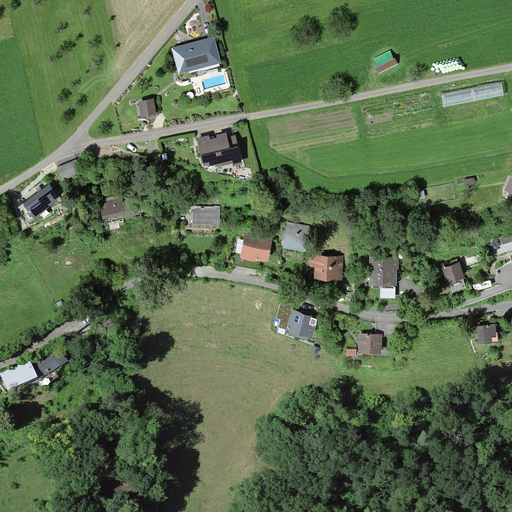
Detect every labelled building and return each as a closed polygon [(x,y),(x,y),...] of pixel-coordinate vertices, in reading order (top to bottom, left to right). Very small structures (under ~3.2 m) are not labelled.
[(221,61),(215,38),(173,50),(179,72),(221,61)] [(153,98),(138,101),(142,117),(156,114),(153,98)] [(232,159),(226,135),(200,141),(206,165),(232,159)] [(57,168),(62,182),(83,173),(77,160),(57,168)] [(59,197),(49,185),(25,203),(34,216),(59,197)] [(119,199),(101,203),(105,218),(123,214),(119,199)] [(219,223),(219,208),(196,207),(196,222),(219,223)] [(309,226),(289,224),(286,247),(306,249),(309,226)] [(272,236),(249,232),(244,254),(268,259),(272,236)] [(511,232),(500,236),(502,244),(511,241),(511,232)] [(395,256),(372,255),(371,275),(394,276),(395,256)] [(341,278),(341,257),(318,257),(318,278),(341,278)] [(462,271),(458,260),(444,265),(448,276),(462,271)] [(467,282),(468,290),(482,287),(481,280),(467,282)] [(380,282),(380,294),(395,295),(395,282),(380,282)] [(279,327),(288,329),(294,311),(295,305),(282,302),(277,318),(282,319),(279,327)] [(313,337),(319,318),(294,311),(288,329),(313,337)] [(494,325),(477,326),(479,340),(491,339),(491,334),(495,334),(494,325)] [(380,347),(380,333),(360,332),(359,346),(380,347)] [(57,351),(28,368),(37,383),(66,365),(57,351)]
